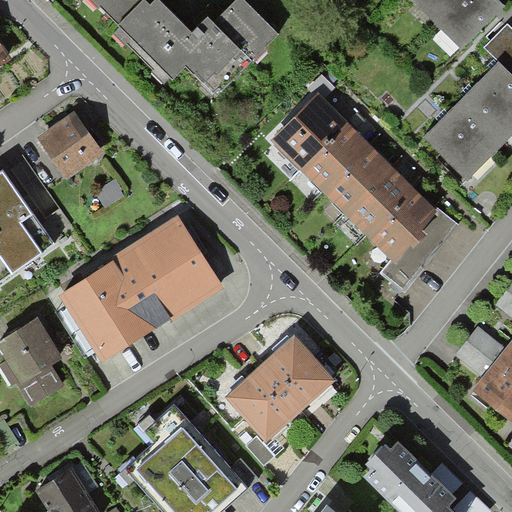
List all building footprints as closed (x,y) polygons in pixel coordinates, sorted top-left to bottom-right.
[(88,0),(161,80),(181,62),(208,93),(272,35),(240,0),(223,0),(188,32),(158,0),(88,0)] [(462,50),(503,8),(494,0),(412,0),(462,50)] [(511,30),(508,26),(483,51),(497,64),(424,135),(468,179),(511,135),(511,30)] [(397,265),(439,217),(433,212),(338,119),(316,98),(271,144),(393,261),(397,265)] [(69,179),(106,152),(77,112),(40,138),(69,179)] [(0,171),(0,277),(50,243),(0,171)] [(397,265),(393,261),(382,273),(404,290),(455,225),(437,209),(433,212),(439,217),(397,265)] [(97,364),(219,288),(177,220),(55,295),(97,364)] [(511,285),(494,308),(511,323),(511,334),(501,347),(478,329),(451,362),(474,381),(467,390),(511,426),(511,285)] [(60,354),(35,311),(0,331),(0,343),(33,399),(64,381),(52,359),(60,354)] [(265,444),(334,382),(294,338),(226,400),(265,444)] [(166,511),(217,511),(246,486),(174,406),(156,423),(149,415),(139,424),(155,441),(126,467),(166,511)] [(443,467),(432,478),(391,437),(358,469),(401,511),(487,511),(472,497),(456,511),(452,511),(445,504),(462,487),(443,467)] [(38,511),(100,511),(69,462),(34,485),(47,505),(38,511)]
